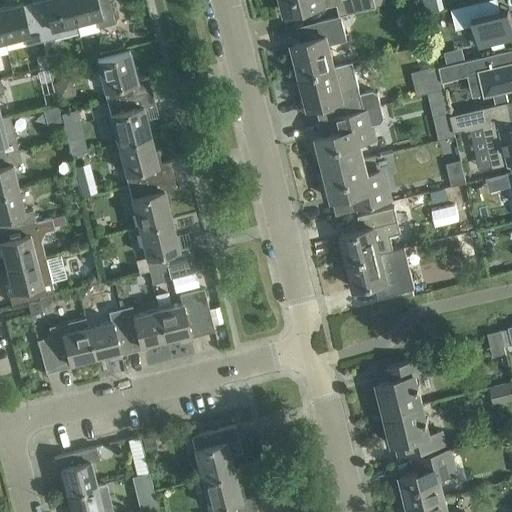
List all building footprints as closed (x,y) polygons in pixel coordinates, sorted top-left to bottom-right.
[(79,31),(70,0),(36,0),(33,1),(43,40),(79,31)] [(70,0),(76,20),(79,31),(79,34),(99,29),(98,26),(115,22),(109,0),(70,0)] [(336,0),(341,16),(342,16),(378,7),(376,0),(282,0),(285,12),(333,0),(336,0)] [(419,0),(411,0),(403,2),(406,17),(423,14),(419,0)] [(439,0),(422,0),(425,12),(441,8),(439,0)] [(497,0),(479,0),(451,7),(456,28),(474,24),(479,46),(511,37),(511,20),(509,7),(500,9),(497,0)] [(26,44),(43,40),(33,1),(22,4),(22,2),(0,7),(0,23),(4,39),(23,34),(26,44)] [(293,42),(300,75),(335,66),(329,43),(348,38),(342,16),(341,16),(316,22),(319,36),(293,42)] [(511,48),(463,60),(466,74),(468,74),(480,71),(485,89),(485,92),(486,93),(488,93),(493,91),(493,93),(505,90),(505,89),(511,87),(511,48)] [(97,57),(108,100),(152,89),(148,76),(136,79),(129,49),(97,57)] [(58,63),(55,51),(47,53),(50,65),(58,63)] [(335,66),(300,75),(308,106),(335,100),(339,115),(381,105),(378,92),(373,89),(360,92),(353,62),(335,66)] [(449,63),(439,65),(442,80),(453,77),(450,64),(449,63)] [(0,115),(9,113),(1,115),(0,111),(0,90),(4,89),(1,77),(0,76),(0,115)] [(155,102),(152,89),(108,100),(118,142),(150,134),(143,105),(155,102)] [(442,90),(426,94),(430,109),(445,106),(442,90)] [(450,114),(454,130),(484,123),(493,164),(508,160),(509,163),(511,161),(511,117),(508,101),(510,101),(510,100),(450,114)] [(381,105),(339,115),(342,130),(316,137),(324,168),(365,157),(360,140),(372,137),(368,124),(381,121),(384,116),(381,105)] [(0,153),(18,149),(9,113),(0,115),(0,153)] [(118,142),(129,184),(173,173),(169,160),(157,163),(150,134),(118,142)] [(84,150),(81,138),(69,141),(72,153),(84,150)] [(21,161),(18,149),(0,153),(0,191),(18,187),(12,163),(21,161)] [(369,173),(365,157),(324,168),(332,199),(352,194),(355,209),(388,201),(380,170),(369,173)] [(463,171),(448,175),(451,185),(466,181),(463,171)] [(74,173),(64,176),(65,182),(72,185),(77,184),(74,173)] [(176,186),(173,173),(129,184),(139,226),(171,218),(164,189),(176,186)] [(96,184),(80,188),(83,196),(99,193),(96,184)] [(0,228),(36,220),(32,208),(24,210),(18,187),(0,191),(0,228)] [(340,234),(347,261),(381,252),(377,237),(402,230),(395,205),(367,212),(370,226),(340,234)] [(51,216),(36,220),(0,228),(0,251),(2,251),(6,265),(44,255),(38,231),(54,227),(51,216)] [(178,246),(171,218),(139,226),(150,268),(190,258),(193,257),(194,257),(190,243),(178,246)] [(384,266),(381,252),(347,261),(354,288),(384,280),(387,294),(416,287),(409,260),(384,266)] [(212,264),(209,254),(194,257),(193,257),(195,267),(212,264)] [(53,291),(44,255),(6,265),(9,279),(6,280),(11,302),(38,295),(50,292),(53,291)] [(193,257),(190,258),(150,268),(153,282),(163,279),(162,275),(195,267),(193,257)] [(99,280),(96,270),(90,271),(87,276),(88,283),(99,280)] [(79,287),(81,297),(91,295),(89,285),(79,287)] [(182,302),(158,308),(165,338),(179,334),(180,338),(214,329),(213,324),(213,322),(210,310),(209,308),(204,287),(179,293),(182,302)] [(50,292),(38,295),(39,299),(41,306),(48,305),(51,299),(50,292)] [(30,313),(42,310),(41,306),(39,299),(28,302),(30,313)] [(141,344),(165,338),(158,308),(135,314),(133,305),(120,308),(131,350),(142,347),(141,344)] [(219,305),(209,308),(210,310),(213,322),(213,324),(223,321),(219,305)] [(119,353),(131,350),(120,308),(109,311),(111,320),(87,326),(94,355),(118,349),(119,353)] [(94,355),(87,326),(85,316),(48,325),(51,335),(37,339),(46,372),(72,365),(71,361),(94,355)] [(511,323),(508,325),(509,326),(501,328),(505,345),(511,342),(511,323)] [(434,360),(449,356),(454,354),(451,342),(431,347),(434,360)] [(377,381),(385,412),(422,403),(418,388),(421,387),(419,382),(418,382),(415,371),(426,368),(423,357),(387,366),(390,378),(377,381)] [(511,390),(510,382),(488,387),(492,404),(511,399),(511,390)] [(425,416),(422,403),(385,412),(393,443),(405,440),(408,452),(445,443),(441,429),(430,432),(428,421),(429,421),(428,415),(425,416)] [(191,434),(202,477),(234,469),(227,440),(239,437),(235,424),(191,434)] [(155,433),(142,436),(146,449),(158,446),(155,433)] [(61,467),(66,491),(96,484),(90,460),(99,458),(96,445),(54,456),(57,468),(61,467)] [(400,474),(408,505),(445,496),(440,474),(456,470),(450,449),(422,455),(425,468),(400,474)] [(241,498),(234,469),(202,477),(210,511),(240,511),(256,508),(253,495),(241,498)] [(149,471),(133,475),(137,492),(153,488),(149,471)] [(96,484),(67,491),(70,504),(71,511),(112,511),(105,481),(96,484)] [(460,511),(449,511),(445,496),(408,505),(409,511),(466,511),(460,511)]
